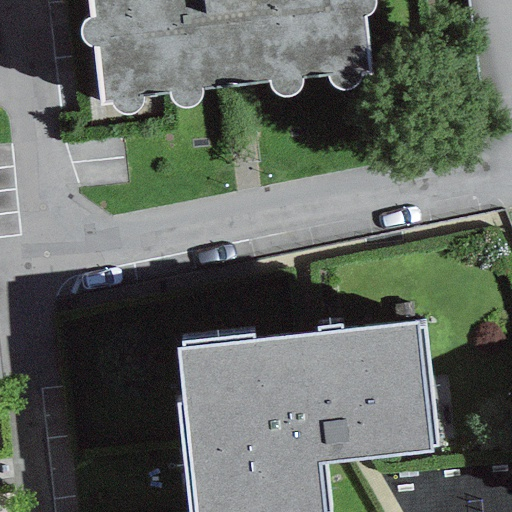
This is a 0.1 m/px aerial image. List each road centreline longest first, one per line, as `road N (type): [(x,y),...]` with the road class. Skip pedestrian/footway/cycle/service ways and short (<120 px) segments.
road 1 (residential): [(511,187),(50,263),(12,0)]
road 2 (unknown): [(50,263),(47,353),(61,511)]
